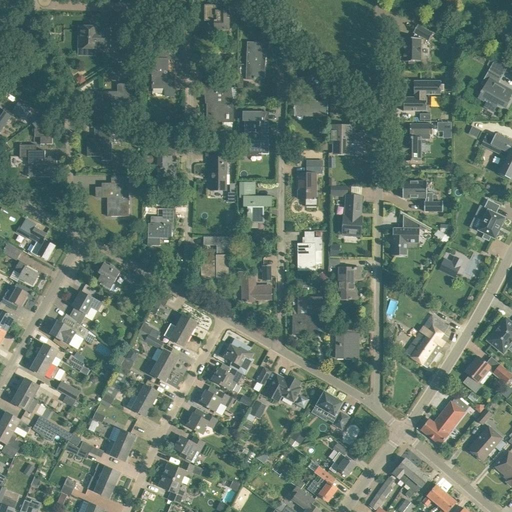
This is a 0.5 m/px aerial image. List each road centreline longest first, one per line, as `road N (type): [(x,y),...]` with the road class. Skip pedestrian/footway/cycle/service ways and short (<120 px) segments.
road 1 (residential): [(276,347),(284,50)]
road 2 (residential): [(370,404),(380,136)]
road 3 (residential): [(185,295),(190,28)]
road 4 (residential): [(126,511),(223,317)]
road 5 (unclassified): [(401,432),(511,249)]
road 6 (residential): [(0,385),(82,236)]
road 7 (residential): [(380,136),(380,0)]
road 8 (residential): [(380,136),(284,50)]
road 9 (residential): [(72,231),(67,106)]
road 10 (residential): [(494,511),(401,432)]
